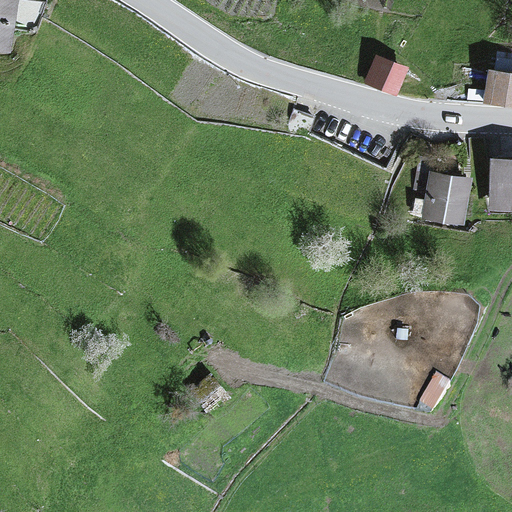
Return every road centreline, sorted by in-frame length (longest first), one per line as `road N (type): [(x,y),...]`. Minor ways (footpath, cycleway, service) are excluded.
road 1 (track): [(217,511),(321,391),(433,421),(511,270)]
road 2 (tertiary): [(511,119),(412,113),(260,70),(148,0)]
